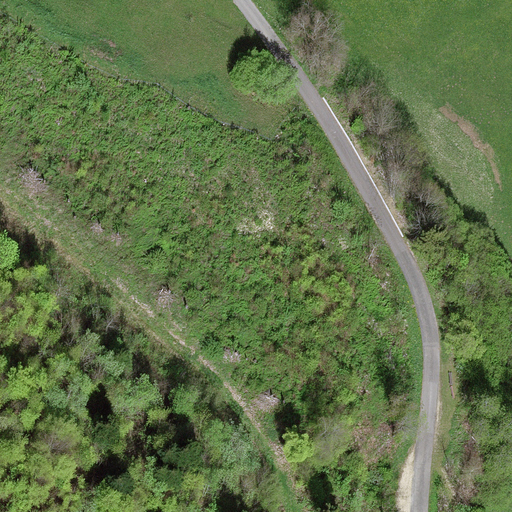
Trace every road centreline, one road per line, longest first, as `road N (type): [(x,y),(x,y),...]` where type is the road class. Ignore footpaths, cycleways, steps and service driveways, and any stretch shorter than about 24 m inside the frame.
road 1 (unclassified): [(241,0),(348,156),(419,284),(434,387),(422,511)]
road 2 (track): [(293,511),(267,453),(210,371),(0,183)]
